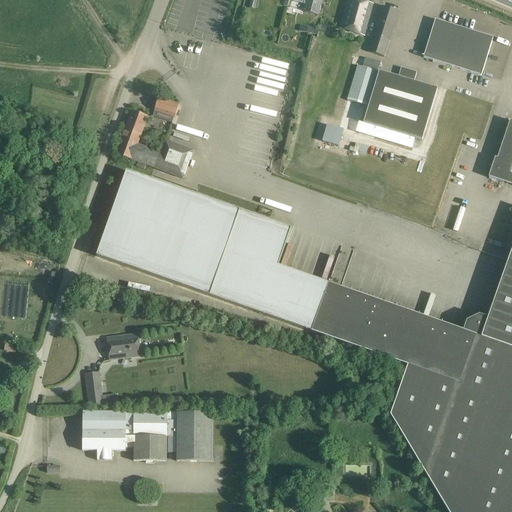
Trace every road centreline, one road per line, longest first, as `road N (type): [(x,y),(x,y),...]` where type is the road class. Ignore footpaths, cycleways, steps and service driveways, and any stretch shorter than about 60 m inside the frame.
road 1 (unclassified): [(0,510),(161,0)]
road 2 (track): [(0,63),(132,77)]
